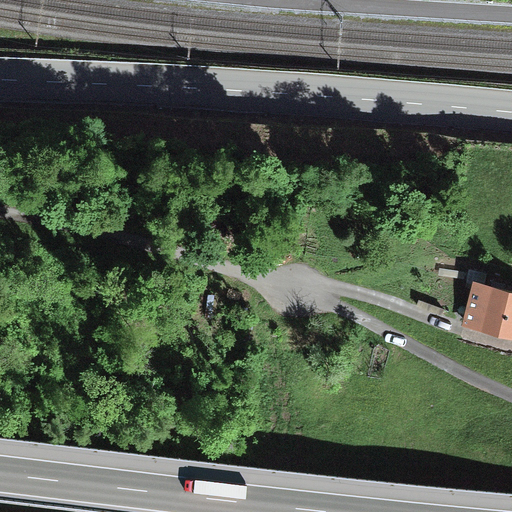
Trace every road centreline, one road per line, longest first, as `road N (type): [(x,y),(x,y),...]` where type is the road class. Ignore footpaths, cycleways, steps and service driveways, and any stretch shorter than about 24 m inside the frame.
road 1 (primary): [(511,114),(0,80)]
road 2 (motorway): [(334,511),(0,473)]
road 3 (track): [(225,0),(511,19)]
